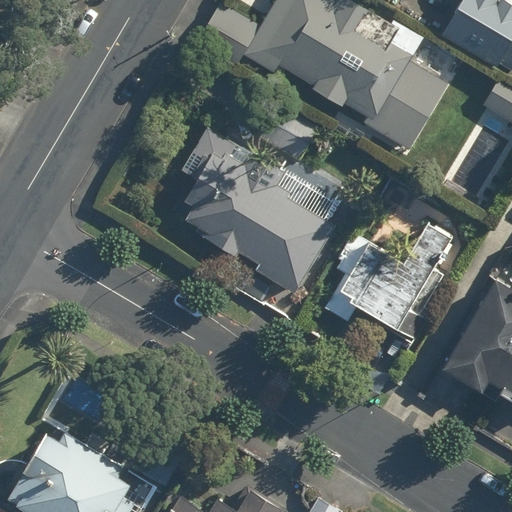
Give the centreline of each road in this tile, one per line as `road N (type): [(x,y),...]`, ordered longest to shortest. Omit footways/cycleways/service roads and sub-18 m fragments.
road 1 (residential): [(477,511),(2,231)]
road 2 (tertiary): [(137,0),(2,231)]
road 3 (unknown): [(382,384),(511,180)]
